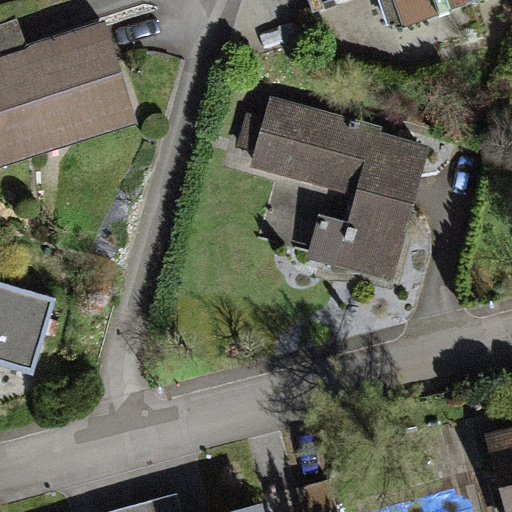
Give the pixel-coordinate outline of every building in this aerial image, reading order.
[(323,0),(330,19),(387,0),(323,0)] [(511,0),(404,0),(423,47),(511,16),(511,0)] [(128,15),(0,56),(0,182),(0,184),(166,130),(128,15)] [(480,142),(272,93),(252,178),(387,210),(369,282),(442,300),(480,142)] [(78,306),(0,291),(0,379),(62,392),(78,306)] [(113,511),(309,511),(302,474),(197,497),(192,477),(110,495),(113,511)]
